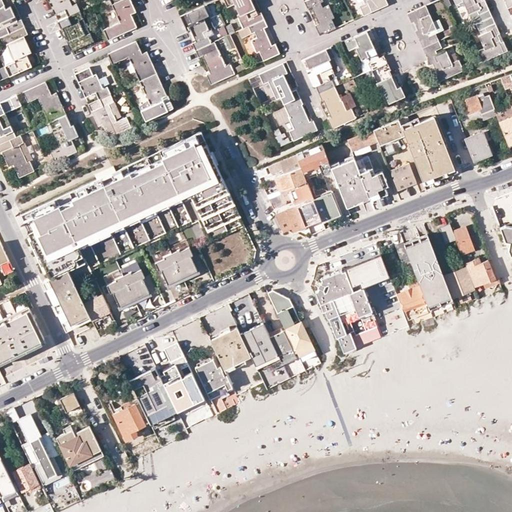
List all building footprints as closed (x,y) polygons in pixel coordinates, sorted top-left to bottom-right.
[(0,0),(0,36),(1,36),(24,26),(21,18),(17,20),(10,5),(6,7),(2,0),(0,0)] [(48,0),(55,13),(64,9),(67,15),(79,10),(76,2),(72,4),(69,0),(48,0)] [(107,39),(136,26),(131,13),(135,11),(130,0),(109,0),(120,21),(103,29),(107,39)] [(248,26),(264,19),(261,12),(257,13),(251,0),(226,0),(229,5),(234,3),(239,14),(237,15),(240,21),(245,19),(248,26)] [(320,34),(335,27),(331,17),(333,16),(328,4),(323,7),(321,2),(323,0),(305,0),(304,1),(308,7),(311,6),(319,23),(315,25),(320,34)] [(364,15),(388,4),(385,0),(363,0),(364,3),(359,5),(364,15)] [(454,0),(457,4),(463,1),(469,13),(477,9),(479,13),(473,16),(476,23),(492,16),(484,0),(454,0)] [(204,5),(180,16),(185,25),(188,24),(196,41),(193,43),(196,50),(211,43),(208,35),(205,37),(203,31),(209,29),(203,17),(208,15),(204,5)] [(425,5),(408,13),(412,22),(414,21),(417,28),(415,29),(423,47),(438,40),(435,33),(429,35),(427,31),(436,27),(433,22),(425,5)] [(61,27),(72,50),(93,40),(90,32),(86,34),(79,19),(82,17),(79,10),(67,15),(71,22),(61,27)] [(58,20),(61,27),(71,22),(67,15),(58,20)] [(482,61),(507,50),(503,41),(501,42),(497,34),(499,33),(492,16),(476,23),(479,30),(485,27),(487,31),(478,35),(484,48),(477,51),(482,61)] [(263,60),(279,53),(275,43),(272,45),(264,27),(267,26),(264,19),(248,26),(252,33),(254,31),(257,37),(251,40),(257,52),(259,51),(263,60)] [(439,19),(433,22),(436,27),(427,31),(429,35),(435,33),(444,29),(439,19)] [(9,75),(32,65),(26,52),(31,50),(24,35),(28,33),(24,26),(1,36),(4,44),(6,42),(14,60),(5,65),(9,75)] [(374,38),(370,28),(344,40),(348,50),(356,47),(361,59),(367,56),(369,61),(361,65),(364,72),(371,69),(386,62),(384,55),(378,57),(370,40),(374,38)] [(438,81),(463,70),(458,59),(451,62),(446,50),(437,54),(435,49),(441,47),(438,40),(423,47),(430,64),(433,63),(436,71),(434,72),(438,81)] [(136,41),(107,54),(111,64),(128,56),(140,80),(157,73),(147,51),(142,53),(136,41)] [(212,83),(234,73),(230,63),(225,65),(214,41),(211,43),(196,50),(199,57),(202,55),(210,73),(207,74),(212,83)] [(329,47),(304,58),(309,68),(312,66),(314,70),(320,84),(315,86),(319,93),(334,85),(331,78),(335,76),(333,71),(339,69),(329,47)] [(386,62),(371,69),(382,93),(376,96),(381,106),(389,102),(404,95),(400,85),(396,87),(388,69),(390,68),(386,62)] [(282,63),(259,73),(263,83),(268,80),(276,98),(280,96),(283,103),(299,96),(296,89),(291,91),(283,73),(286,72),(282,63)] [(75,73),(85,96),(96,91),(99,99),(110,94),(107,86),(102,88),(96,73),(93,74),(89,66),(75,73)] [(313,86),(315,86),(320,84),(314,70),(307,74),(313,86)] [(145,120),(167,110),(162,97),(167,94),(157,73),(140,80),(151,105),(141,110),(145,120)] [(500,78),(504,89),(511,85),(511,80),(509,74),(500,78)] [(45,81),(23,91),(28,101),(38,96),(49,121),(66,114),(56,92),(51,94),(45,81)] [(332,128),(355,117),(351,107),(356,105),(350,91),(339,96),(334,85),(319,93),(322,100),(323,100),(331,117),(327,118),(332,128)] [(498,112),(491,95),(486,97),(485,93),(464,101),(469,114),(482,110),(486,121),(499,115),(498,112)] [(17,94),(0,101),(0,143),(21,134),(15,121),(10,123),(5,111),(21,104),(17,94)] [(99,99),(89,103),(99,126),(103,124),(109,136),(131,126),(126,116),(117,121),(109,103),(113,101),(110,94),(99,99)] [(167,94),(162,97),(167,110),(173,107),(167,94)] [(294,139),(317,129),(313,119),(309,121),(301,103),(302,103),(299,96),(283,103),(284,106),(274,111),(280,125),(290,120),(294,128),(289,130),(294,139)] [(502,121),(511,145),(511,144),(511,103),(505,106),(505,109),(498,112),(499,115),(502,121)] [(66,114),(49,121),(60,146),(51,151),(55,160),(77,150),(71,138),(78,134),(74,124),(71,126),(66,114)] [(405,134),(422,180),(455,167),(435,115),(402,128),(405,134)] [(398,119),(374,129),(377,140),(379,144),(405,134),(402,128),(398,119)] [(493,126),(466,137),(475,160),(492,153),(487,141),(498,136),(493,126)] [(217,148),(207,128),(200,131),(210,152),(217,148)] [(36,248),(50,277),(68,269),(87,261),(90,269),(198,218),(208,239),(244,222),(210,152),(200,131),(199,129),(20,215),(36,248)] [(374,129),(348,140),(351,150),(377,140),(374,129)] [(21,134),(0,143),(0,151),(2,151),(9,166),(14,164),(19,176),(34,169),(30,160),(32,159),(21,134)] [(323,144),(298,154),(298,156),(302,167),(304,172),(320,166),(323,174),(333,170),(332,167),(323,144)] [(302,167),(298,156),(270,167),(273,174),(283,170),(285,174),(302,167)] [(369,156),(357,161),(371,198),(372,200),(381,196),(379,190),(386,187),(389,185),(384,171),(376,174),(369,156)] [(333,170),(348,207),(371,198),(357,161),(356,157),(332,167),(333,170)] [(391,169),(398,188),(416,182),(408,162),(391,169)] [(302,167),(285,174),(279,177),(284,190),(299,184),(308,181),(306,178),(304,172),(302,167)] [(455,167),(422,180),(424,184),(457,171),(455,167)] [(308,183),(301,186),(304,192),(308,190),(307,187),(310,186),(308,183)] [(307,202),(276,214),(284,230),(292,227),(293,230),(322,219),(314,198),(310,188),(310,186),(307,187),(308,190),(304,192),(307,202)] [(389,193),(386,187),(379,190),(381,196),(389,193)] [(314,198),(322,219),(323,220),(340,213),(332,191),(314,198)] [(285,203),(281,194),(269,198),(273,208),(285,203)] [(455,238),(452,229),(449,223),(439,227),(445,242),(455,238)] [(455,238),(462,255),(475,250),(465,224),(452,229),(455,238)] [(499,226),(503,237),(509,238),(508,246),(511,244),(511,224),(505,224),(499,226)] [(411,259),(428,304),(451,295),(443,274),(428,237),(406,246),(411,259)] [(411,259),(406,246),(403,241),(395,244),(402,263),(411,259)] [(0,282),(1,282),(0,279),(0,263),(1,263),(5,273),(13,269),(1,242),(0,242),(0,282)] [(197,268),(190,254),(192,253),(188,245),(179,249),(178,248),(163,255),(163,256),(154,261),(158,269),(160,268),(167,282),(197,268)] [(382,256),(345,270),(353,290),(363,286),(390,276),(382,256)] [(499,282),(490,259),(481,263),(479,257),(467,262),(476,286),(484,283),(485,287),(499,282)] [(68,269),(74,281),(92,272),(90,269),(87,261),(68,269)] [(443,274),(451,295),(452,298),(458,296),(469,292),(475,289),(466,265),(443,274)] [(149,291),(142,276),(144,275),(140,267),(131,272),(130,270),(115,278),(115,279),(106,283),(110,292),(112,291),(119,305),(149,291)] [(43,280),(65,326),(90,314),(84,302),(74,281),(68,269),(50,277),(43,280)] [(372,310),(363,286),(353,290),(345,270),(342,271),(341,270),(322,277),(323,280),(321,282),(317,281),(315,286),(319,287),(316,291),(324,310),(326,309),(337,337),(338,336),(341,345),(344,351),(356,346),(350,332),(346,333),(342,321),(372,310)] [(398,292),(407,315),(426,307),(416,280),(408,283),(409,287),(398,292)] [(316,354),(300,320),(292,324),(285,309),(293,305),(289,296),(272,289),(267,291),(285,328),(283,329),(297,358),(299,358),(301,361),(316,354)] [(91,318),(92,319),(111,311),(102,293),(97,295),(95,290),(86,295),(88,299),(84,302),(90,314),(91,318)] [(469,292),(458,296),(461,302),(471,298),(469,292)] [(0,323),(30,309),(28,306),(0,319),(0,323)] [(0,358),(44,337),(30,309),(0,323),(0,358)] [(90,314),(65,326),(67,330),(91,318),(90,314)] [(210,339),(224,368),(251,355),(236,326),(210,339)] [(269,336),(264,326),(244,336),(258,364),(264,361),(269,372),(283,365),(269,336)] [(269,336),(283,365),(297,358),(283,329),(269,336)] [(44,337),(0,358),(0,363),(45,341),(44,337)] [(148,349),(154,363),(162,358),(156,345),(148,349)] [(232,386),(226,374),(224,375),(220,365),(217,367),(213,359),(196,367),(207,391),(225,383),(228,389),(232,386)] [(179,410),(158,367),(131,380),(135,389),(146,384),(149,392),(139,397),(141,401),(152,422),(155,421),(157,427),(177,418),(174,412),(179,410)] [(208,404),(192,371),(169,382),(184,415),(208,404)] [(228,389),(225,383),(207,391),(210,397),(228,389)] [(67,413),(80,406),(74,393),(61,399),(67,413)] [(152,422),(141,401),(115,414),(125,436),(137,430),(149,425),(148,424),(152,422)] [(50,433),(42,437),(32,415),(21,420),(15,407),(7,411),(13,424),(18,421),(29,443),(23,446),(33,467),(36,465),(45,485),(64,476),(55,457),(61,454),(50,433)] [(106,456),(92,426),(77,433),(74,425),(66,429),(67,433),(59,437),(72,465),(81,461),(84,466),(106,456)] [(137,430),(125,436),(128,441),(140,436),(137,430)] [(18,488),(0,451),(0,489),(2,494),(3,495),(18,488)] [(84,466),(81,461),(72,465),(75,471),(84,466)] [(42,488),(30,464),(15,472),(25,491),(31,489),(33,492),(42,488)]
